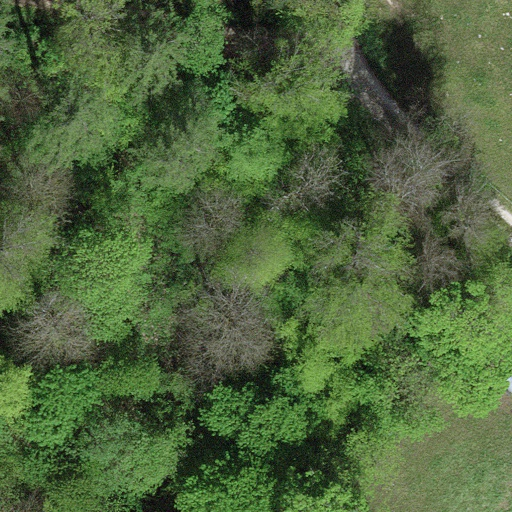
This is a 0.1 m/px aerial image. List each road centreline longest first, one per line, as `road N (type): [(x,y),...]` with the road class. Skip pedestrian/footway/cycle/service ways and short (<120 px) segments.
road 1 (track): [(511,229),(398,123),(332,0)]
road 2 (track): [(63,0),(256,37),(350,40)]
